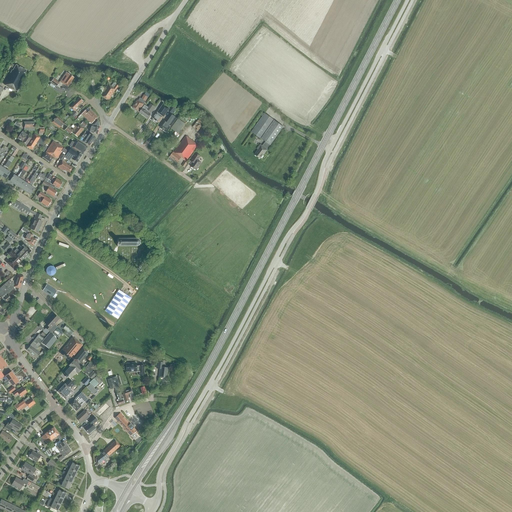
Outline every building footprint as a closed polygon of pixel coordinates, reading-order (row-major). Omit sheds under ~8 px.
[(23,76),(26,71),(16,65),(13,71),(12,70),(10,73),(4,84),(17,92),(25,77),(23,76)] [(67,87),(74,78),(66,72),(59,82),(67,87)] [(116,89),(118,86),(116,84),(116,85),(114,84),(112,87),(108,84),(106,88),(105,88),(102,91),(103,92),(100,96),(108,101),(114,92),(116,89)] [(79,98),(69,107),(74,112),(75,111),(77,109),(76,108),(83,101),(79,98)] [(137,100),(132,108),(138,112),(144,104),(145,102),(145,101),(141,99),(140,98),(138,101),(137,100)] [(151,112),(155,107),(150,104),(147,109),(146,111),(142,109),(139,113),(148,119),(150,114),(151,112)] [(157,112),(152,118),(155,120),(156,121),(156,122),(157,123),(158,123),(159,123),(168,110),(169,109),(169,108),(163,104),(158,112),(157,112)] [(91,124),(97,117),(90,110),(88,112),(85,110),(81,114),(91,124)] [(261,139),(274,120),(264,113),(251,132),(261,139)] [(166,133),(177,118),(172,115),(167,123),(164,121),(160,128),(166,133)] [(59,128),(64,123),(56,117),(53,120),(52,119),(50,121),(52,122),(51,122),(59,128)] [(179,117),(172,127),(179,131),(186,122),(179,117)] [(200,125),(202,122),(199,119),(193,127),(198,131),(202,126),(200,125)] [(97,135),(99,127),(99,122),(97,120),(92,125),(89,132),(97,135)] [(274,120),(261,139),(265,142),(262,145),(260,144),(256,149),(258,150),(254,154),(260,159),(264,153),(267,149),(266,149),(269,145),(270,145),(283,127),(274,120)] [(24,122),(24,129),(26,129),(26,130),(29,130),(29,131),(34,131),(34,128),(34,122),(24,122)] [(77,137),(84,129),(79,125),(77,127),(75,125),(71,130),(67,127),(65,130),(69,134),(71,132),(77,137)] [(26,146),(31,138),(22,131),(17,138),(22,142),(21,143),(26,146)] [(84,133),(82,135),(92,142),(95,137),(89,134),(88,136),(87,136),(87,135),(84,133)] [(40,138),(34,134),(32,138),(27,147),(32,150),(37,142),(43,146),(46,142),(40,138)] [(92,142),(82,135),(81,137),(84,139),(85,139),(85,140),(84,142),(89,146),(92,142)] [(186,161),(198,145),(186,136),(174,152),(173,152),(170,157),(177,163),(181,158),(186,161)] [(69,146),(72,147),(71,149),(76,152),(77,151),(83,154),(87,147),(76,140),(74,143),(72,142),(69,146)] [(63,148),(53,141),(46,152),(42,157),(50,162),(53,157),(57,159),(61,152),(60,152),(63,148)] [(70,148),(67,154),(64,158),(69,161),(72,157),(73,158),(72,159),(77,163),(82,155),(77,152),(76,152),(71,149),(70,148)] [(196,153),(192,158),(190,161),(193,163),(190,167),(196,171),(201,163),(198,161),(201,157),(196,153)] [(69,173),(73,168),(66,164),(67,162),(63,160),(58,168),(62,171),(63,169),(69,173)] [(10,172),(5,169),(1,175),(6,179),(10,172)] [(20,176),(22,177),(23,176),(24,174),(21,172),(19,175),(18,175),(17,177),(14,175),(10,181),(15,185),(20,176)] [(45,176),(40,173),(37,178),(42,181),(44,177),(45,176)] [(15,185),(20,188),(24,182),(22,181),(24,177),(23,176),(22,177),(20,176),(15,185)] [(50,179),(54,181),(52,185),(58,188),(62,182),(52,176),(50,179)] [(34,181),(31,179),(29,182),(30,183),(25,191),(30,194),(34,188),(31,186),(32,184),(34,181)] [(30,183),(29,182),(28,181),(26,183),(24,182),(20,188),(25,191),(30,183)] [(48,188),(46,192),(53,197),(56,192),(53,189),(54,187),(50,185),(48,188)] [(51,200),(45,197),(46,195),(40,192),(38,196),(43,200),(41,203),(47,206),(51,200)] [(31,211),(29,213),(36,215),(34,218),(35,219),(30,229),(37,232),(42,222),(40,221),(42,216),(37,213),(31,211)] [(17,236),(10,230),(6,234),(13,240),(17,236)] [(24,239),(28,241),(27,242),(29,243),(33,246),(36,240),(31,238),(33,235),(27,231),(25,234),(26,235),(24,239)] [(12,246),(8,243),(2,248),(6,252),(12,246)] [(31,251),(26,246),(26,245),(25,246),(22,244),(20,246),(23,249),(28,254),(31,251)] [(23,249),(20,252),(17,249),(13,252),(15,253),(17,255),(22,261),(28,254),(23,249)] [(5,262),(14,270),(18,266),(18,265),(22,261),(17,255),(15,253),(14,253),(13,252),(11,250),(8,254),(11,257),(9,259),(8,259),(5,262)] [(19,289),(23,276),(18,275),(14,287),(19,289)] [(7,281),(0,288),(0,295),(6,303),(12,298),(10,297),(16,292),(12,286),(7,281)] [(47,285),(43,291),(53,297),(57,291),(47,285)] [(54,324),(58,319),(57,318),(53,314),(47,320),(47,321),(45,323),(48,325),(45,328),(50,332),(51,334),(57,327),(54,324)] [(57,328),(52,334),(56,337),(61,331),(57,328)] [(54,336),(51,334),(50,332),(47,336),(45,339),(44,339),(41,343),(49,349),(56,340),(54,336)] [(44,339),(39,334),(30,345),(36,349),(44,339)] [(74,356),(82,345),(72,337),(59,353),(68,360),(73,355),(74,356)] [(30,346),(26,350),(36,358),(40,353),(30,345),(30,346)] [(63,373),(63,374),(64,374),(66,376),(65,376),(67,378),(67,377),(70,379),(76,372),(77,374),(80,370),(82,368),(82,369),(83,367),(81,365),(82,364),(80,363),(89,353),(83,348),(74,359),(77,362),(77,363),(73,360),(69,365),(70,367),(64,373),(63,373)] [(93,364),(90,362),(82,371),(85,374),(86,373),(88,375),(92,371),(90,368),(93,364)] [(162,367),(163,363),(157,362),(156,368),(160,369),(159,377),(166,377),(168,368),(162,367)] [(136,363),(125,364),(126,372),(139,371),(139,376),(144,375),(143,365),(139,366),(136,366),(136,363)] [(7,379),(6,380),(4,382),(5,384),(7,382),(15,376),(11,371),(5,376),(7,379)] [(97,374),(94,371),(89,376),(92,379),(97,374)] [(15,376),(7,382),(5,384),(6,386),(10,383),(12,386),(19,381),(15,376)] [(97,376),(94,379),(99,384),(102,382),(97,376)] [(90,380),(87,377),(82,382),(86,386),(90,380)] [(110,389),(115,388),(120,386),(117,377),(107,380),(110,389)] [(98,383),(93,378),(89,383),(94,388),(98,383)] [(73,383),(70,379),(65,384),(58,391),(57,392),(66,400),(73,392),(68,388),(70,386),(71,388),(74,385),(73,384),(74,384),(73,383)] [(21,397),(27,392),(23,387),(18,391),(18,390),(13,394),(14,396),(18,394),(21,397)] [(130,398),(134,397),(131,389),(122,392),(125,401),(129,400),(128,398),(130,397),(130,398)] [(122,399),(123,399),(123,398),(122,398),(123,398),(122,395),(121,395),(120,390),(115,392),(118,400),(117,401),(118,405),(124,403),(122,399)] [(76,411),(82,405),(77,400),(80,398),(82,400),(84,397),(80,393),(75,399),(70,405),(76,411)] [(29,408),(35,403),(31,398),(30,399),(28,397),(18,405),(17,404),(14,406),(18,411),(20,409),(21,410),(27,406),(29,408)] [(85,412),(84,411),(76,418),(80,422),(81,424),(89,417),(87,415),(89,413),(87,411),(85,412)] [(126,420),(122,415),(120,413),(115,418),(129,434),(130,436),(135,432),(134,431),(135,430),(129,422),(129,423),(127,420),(126,420)] [(97,421),(93,416),(88,421),(90,423),(84,428),(88,434),(95,428),(92,425),(97,421)] [(17,431),(17,430),(18,431),(19,430),(21,428),(21,426),(20,426),(21,425),(12,420),(10,423),(8,422),(5,428),(9,431),(11,428),(17,431)] [(45,434),(42,437),(39,439),(43,445),(46,443),(50,441),(58,434),(53,428),(45,434)] [(0,438),(9,443),(13,438),(2,431),(0,434),(0,438)] [(57,448),(59,452),(67,446),(64,441),(56,447),(55,446),(51,449),(53,451),(57,448)] [(109,456),(110,457),(114,453),(114,452),(120,446),(115,441),(104,451),(109,456)] [(67,446),(59,452),(62,456),(58,459),(60,461),(64,458),(63,457),(71,451),(67,446)] [(36,462),(41,455),(37,453),(36,454),(32,451),(29,457),(36,462)] [(109,456),(104,451),(99,455),(100,455),(96,458),(97,466),(103,461),(105,463),(108,461),(106,459),(109,456)] [(56,464),(50,459),(47,463),(53,468),(56,464)] [(33,481),(35,478),(32,476),(36,469),(25,462),(21,469),(29,474),(27,478),(33,481)] [(65,467),(69,469),(76,472),(79,466),(72,463),(70,467),(66,465),(65,467)] [(67,474),(73,478),(76,472),(69,469),(67,473),(63,471),(62,473),(66,475),(67,474)] [(64,480),(71,483),(73,478),(67,474),(66,475),(64,479),(60,477),(59,479),(63,481),(64,480)] [(27,484),(29,482),(24,479),(22,481),(16,478),(12,484),(20,489),(23,484),(27,485),(27,484)] [(64,480),(63,481),(62,484),(58,482),(57,484),(61,487),(61,486),(68,489),(71,483),(64,480)] [(52,495),(56,497),(56,496),(63,499),(66,494),(59,490),(57,495),(53,493),(52,495)] [(53,502),(60,505),(63,499),(56,496),(56,497),(54,500),(50,498),(49,500),(53,502)] [(53,502),(49,500),(46,506),(50,508),(51,507),(57,511),(60,505),(53,502)] [(7,503),(4,510),(7,511),(10,511),(14,506),(7,503)]
